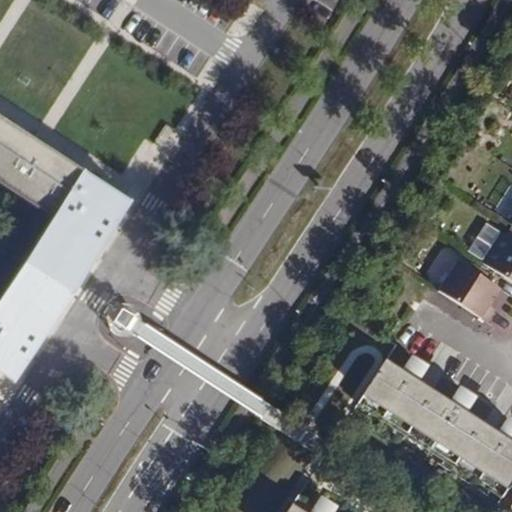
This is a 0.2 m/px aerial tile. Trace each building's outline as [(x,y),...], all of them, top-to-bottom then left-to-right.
[(131,197),(0,112),(0,372),(13,381),(131,197)] [(498,236),(484,228),(468,251),(484,260),(483,262),(511,281),(511,230),(506,238),(500,234),(498,236)] [(489,282),(457,262),(437,291),(485,322),(493,309),(487,306),(495,294),(486,288),(489,282)] [(489,282),(486,288),(495,294),(499,288),(489,282)] [(511,484),(511,444),(384,363),(354,411),(498,505),(511,484)] [(326,511),(299,494),(287,511),(326,511)]
